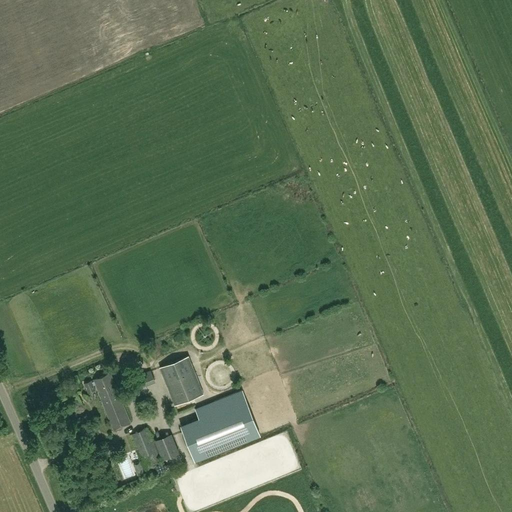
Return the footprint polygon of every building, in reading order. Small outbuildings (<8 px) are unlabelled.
[(160,366),(175,404),(204,393),(189,355),(160,366)] [(136,374),(140,384),(156,378),(152,368),(136,374)] [(91,381),(91,380),(84,383),(87,391),(94,388),(93,384),(95,384),(112,428),(129,421),(121,401),(122,401),(110,372),(93,379),(94,380),(91,381)] [(201,457),(260,434),(242,390),(214,401),(218,410),(181,425),(195,459),(197,458),(198,460),(201,459),(201,457)] [(205,401),(197,404),(201,412),(209,409),(205,401)] [(158,460),(146,428),(133,434),(145,465),(158,460)] [(163,459),(178,453),(170,433),(155,439),(163,459)]
